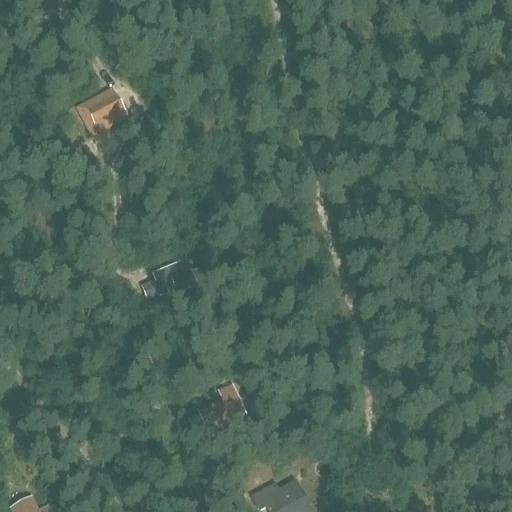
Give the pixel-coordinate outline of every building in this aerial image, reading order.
[(92,120),(98,133),(125,118),(112,93),(78,111),(84,124),(92,120)] [(190,273),(185,261),(151,275),(155,283),(142,288),(146,300),(156,296),(157,298),(166,295),(167,297),(195,286),(194,284),(203,280),(198,269),(190,273)] [(216,392),(220,402),(197,413),(209,441),(233,430),(232,426),(246,420),(230,386),(216,392)] [(308,511),(294,483),(278,492),(274,485),(251,497),(259,511),(266,507),(268,511),(308,511)] [(8,509),(9,511),(51,511),(51,510),(46,511),(36,511),(33,506),(29,499),(8,509)]
